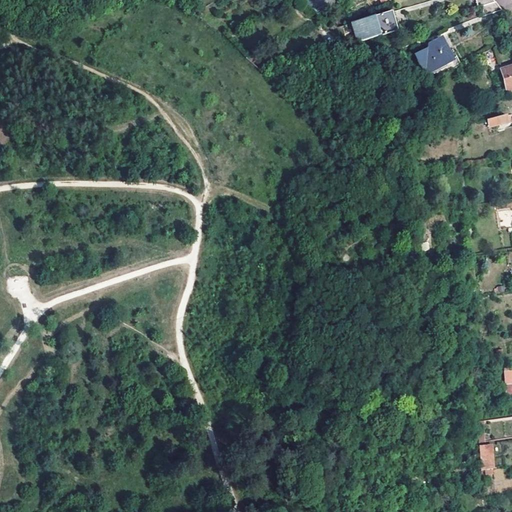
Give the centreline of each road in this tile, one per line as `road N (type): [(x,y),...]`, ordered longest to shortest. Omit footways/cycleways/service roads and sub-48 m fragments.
road 1 (track): [(194,257),(178,326),(181,355),(236,511)]
road 2 (track): [(0,371),(53,302),(194,257)]
road 3 (track): [(198,208),(183,193),(154,186),(0,189)]
